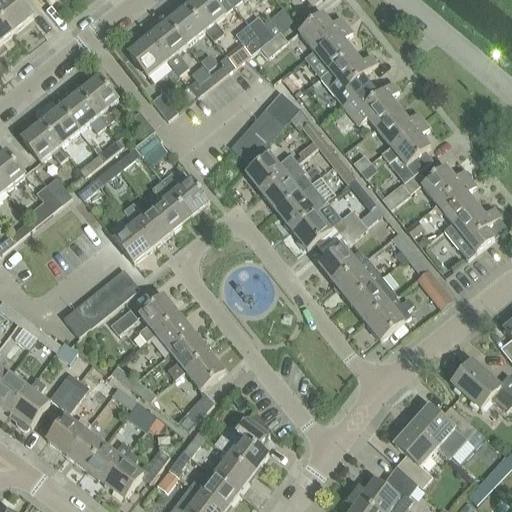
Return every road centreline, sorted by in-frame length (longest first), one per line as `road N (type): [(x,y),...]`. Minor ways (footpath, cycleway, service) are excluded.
road 1 (residential): [(333,455),(182,262),(241,217),(382,394)]
road 2 (residential): [(0,120),(150,0)]
road 3 (residential): [(382,394),(511,295)]
road 4 (unclassified): [(511,98),(400,0)]
